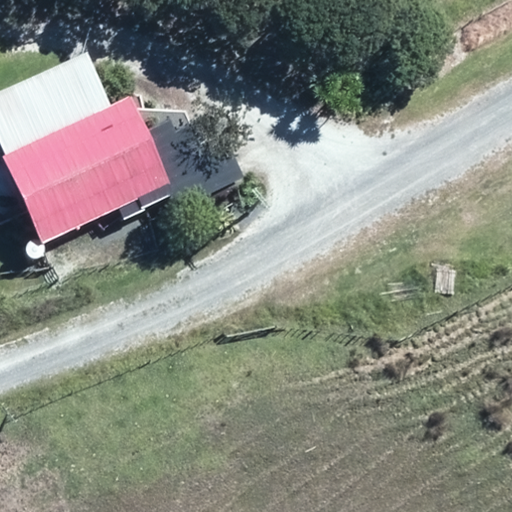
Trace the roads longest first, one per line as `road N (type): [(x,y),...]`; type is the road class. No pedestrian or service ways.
road 1 (track): [(272,262),(190,303),(0,366)]
road 2 (residential): [(272,262),(511,107)]
